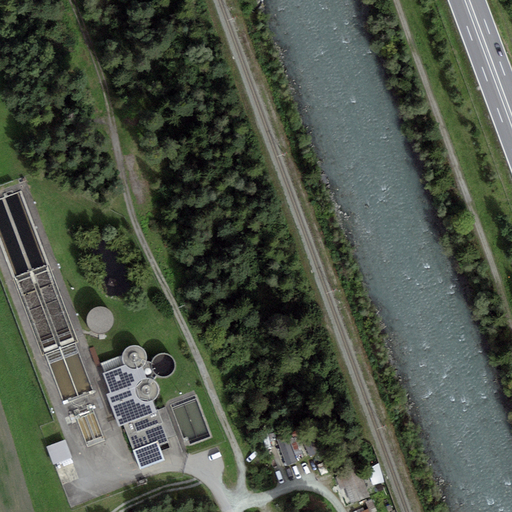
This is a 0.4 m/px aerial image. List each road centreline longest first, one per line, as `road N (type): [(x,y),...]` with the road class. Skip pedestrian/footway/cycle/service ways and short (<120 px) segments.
road 1 (track): [(235,507),(240,465),(144,250),(102,78),(71,0)]
road 2 (trunk): [(456,0),(511,150)]
road 3 (track): [(235,507),(312,483),(342,511)]
